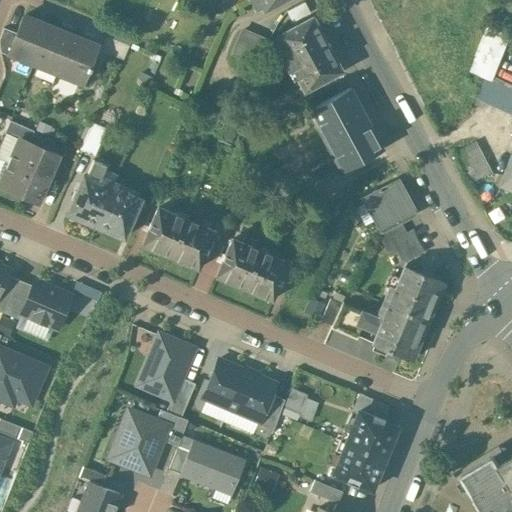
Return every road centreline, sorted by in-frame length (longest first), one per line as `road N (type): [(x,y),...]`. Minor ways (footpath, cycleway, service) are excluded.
road 1 (residential): [(0,225),(122,284),(434,393)]
road 2 (residential): [(342,0),(506,302)]
road 3 (residential): [(386,511),(434,393)]
